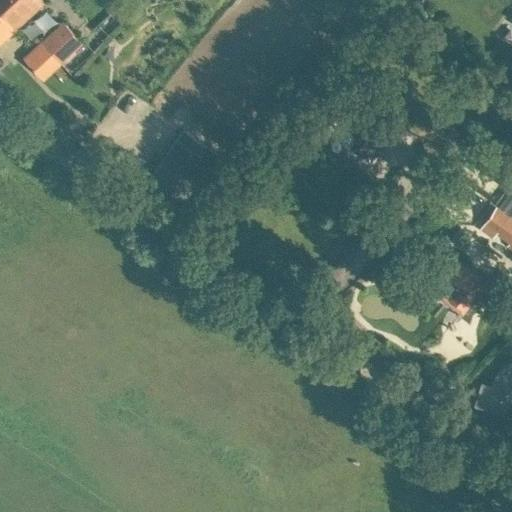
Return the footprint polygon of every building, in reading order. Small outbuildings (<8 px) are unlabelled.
[(43,0),(0,0),(0,8),(16,27),(44,0),(43,0)] [(0,41),(16,27),(0,8),(0,41)] [(43,40),(62,61),(71,71),(92,53),(63,22),(43,40)] [(62,61),(43,40),(23,58),(43,79),(62,61)] [(341,108),(348,114),(358,102),(350,96),(341,108)] [(356,135),(354,138),(357,140),(351,146),(369,161),(384,143),(375,135),(382,126),(364,112),(349,130),(356,135)] [(149,178),(182,201),(216,152),(183,129),(149,178)] [(511,218),(497,207),(482,227),(492,234),(496,229),(511,240),(509,243),(511,245),(511,218)] [(454,286),(456,288),(447,298),(461,310),(484,283),(456,261),(445,275),(456,284),(454,286)] [(475,404),(498,411),(506,385),(511,379),(511,358),(495,375),(491,386),(482,383),(475,404)] [(445,377),(442,384),(447,390),(454,390),(457,383),(453,377),(445,377)]
